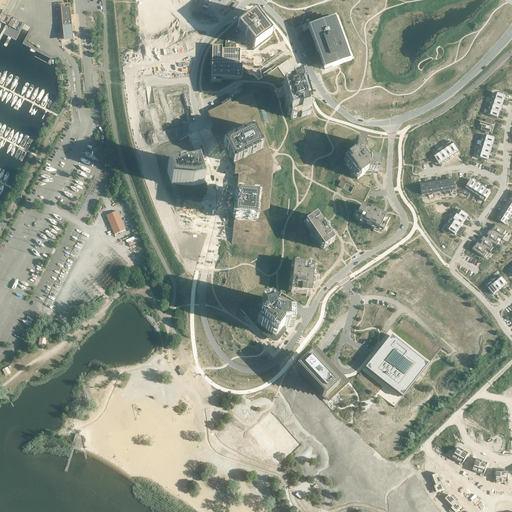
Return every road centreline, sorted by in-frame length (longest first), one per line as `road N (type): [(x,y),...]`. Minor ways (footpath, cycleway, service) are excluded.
road 1 (residential): [(340,274),(269,365),(238,368),(217,351),(201,305),(220,205),(197,121)]
road 2 (unknown): [(168,324),(172,282),(138,212),(110,117),(102,0)]
road 3 (residential): [(195,61),(142,81),(130,115),(166,226),(193,273)]
road 4 (tertiary): [(391,122),(358,121),(336,108),(290,34),(254,0)]
road 5 (residential): [(391,122),(390,190),(401,233),(340,274)]
road 6 (tertiary): [(503,180),(451,263),(493,312)]
road 7 (unclassified): [(511,362),(422,446)]
